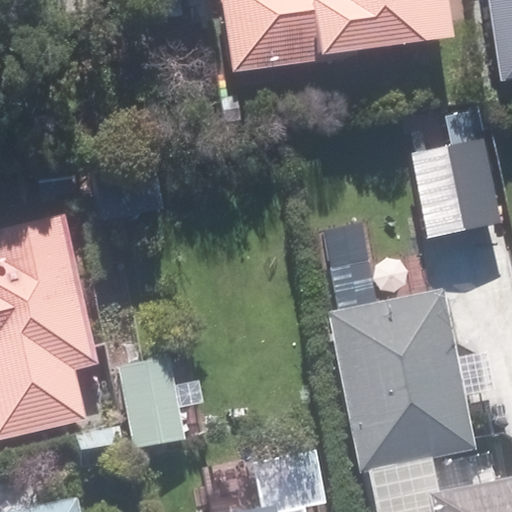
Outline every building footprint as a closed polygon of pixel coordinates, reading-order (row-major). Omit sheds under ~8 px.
[(99,17),(96,0),(49,0),(54,23),(99,17)] [(228,0),(237,76),(457,50),(451,0),(228,0)] [(511,59),(480,63),(484,99),(511,96),(511,59)] [(423,159),(439,240),(507,228),(492,147),(423,159)] [(0,235),(0,443),(91,425),(80,375),(96,372),(66,222),(0,235)] [(336,318),(368,480),(482,459),(451,297),(381,310),(376,281),(336,289),(342,317),(336,318)] [(127,372),(139,453),(184,446),(172,364),(127,372)] [(116,432),(82,436),(87,470),(121,466),(116,432)] [(511,511),(511,487),(439,502),(440,511),(511,511)]
